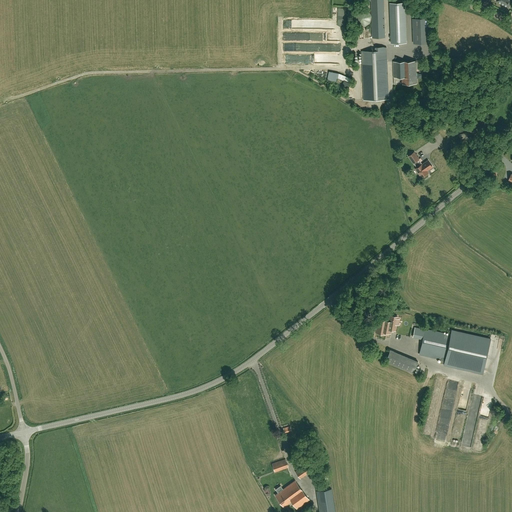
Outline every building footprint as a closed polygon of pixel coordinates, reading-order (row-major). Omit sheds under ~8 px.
[(371,0),(373,38),(385,37),(383,0),(371,0)] [(405,2),(390,3),(391,43),(406,42),(405,2)] [(412,18),(413,43),(433,43),(432,17),(412,18)] [(387,50),(383,50),(383,47),(375,47),(375,50),(362,51),(363,82),(364,100),(389,99),(388,81),(387,50)] [(417,83),(416,61),(393,62),(394,77),(402,77),(402,84),(417,83)] [(339,73),(337,77),(351,84),(353,79),(350,78),(339,73)] [(436,129),(431,117),(426,120),(431,131),(436,129)] [(462,141),(483,134),(477,119),(457,126),(462,141)] [(409,156),(414,163),(419,159),(414,152),(409,156)] [(423,164),(416,168),(422,177),(428,173),(427,170),(432,167),(428,160),(423,164)] [(390,330),(395,330),(397,316),(390,315),(389,321),(378,319),(375,332),(385,334),(385,332),(390,333),(390,330)] [(419,354),(441,359),(440,363),(444,363),(444,365),(483,373),(490,338),(451,330),(450,335),(415,327),(413,337),(423,339),(419,354)] [(383,360),(397,366),(402,354),(388,349),(383,360)] [(288,467),(287,464),(285,459),(272,464),(274,472),(288,467)] [(311,471),(306,464),(295,472),(300,479),(311,471)] [(295,481),(275,495),(284,507),(291,502),(296,509),(309,500),(295,481)] [(317,491),(320,511),(334,511),(331,489),(317,491)]
